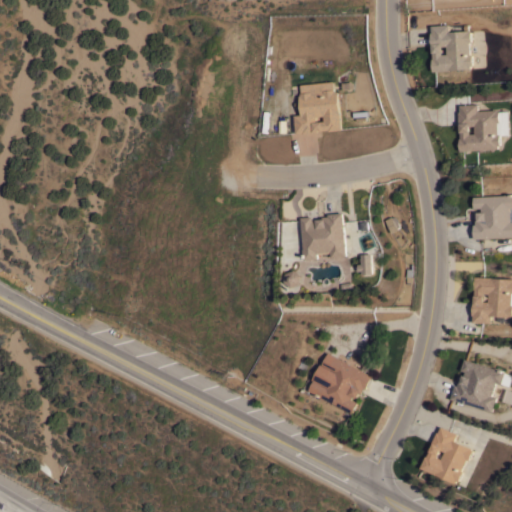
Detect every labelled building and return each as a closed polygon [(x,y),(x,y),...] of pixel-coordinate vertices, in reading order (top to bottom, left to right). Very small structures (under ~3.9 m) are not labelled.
[(469,29),(469,30),(471,30),(471,41),(470,41),(470,53),(472,53),(473,65),(471,65),(471,67),(434,70),(433,58),(434,58),(433,46),(432,46),(431,32),(432,32),(431,25),(449,24),(450,31),(469,29)] [(342,129),(329,130),(329,129),(318,130),(318,131),(303,133),(303,131),(297,132),(295,115),(302,114),(299,95),(301,94),(301,92),(302,92),(301,84),(333,80),(334,89),(335,89),(335,91),(338,91),(342,129)] [(508,111),(509,135),(500,135),(501,144),(499,145),(499,148),(461,150),(461,137),(461,125),(459,125),(459,112),(460,112),(459,104),(477,103),(478,110),(497,109),(497,110),(499,110),(499,112),(508,111)] [(511,236),(475,238),(474,223),(476,223),(476,217),(478,217),(477,211),(482,211),(482,207),(474,208),(474,196),(505,194),(505,193),(510,193),(510,194),(511,194),(511,236)] [(347,255),(332,256),(331,252),(318,253),(318,258),(305,259),(305,254),(304,254),(303,248),(304,248),(301,216),(313,215),(313,220),(317,220),(317,219),(323,218),(323,216),(329,216),(328,213),(343,212),(347,255)] [(375,272),(364,273),(363,270),(360,270),(359,263),(363,263),(363,260),(362,260),(362,257),(362,253),(373,252),(375,272)] [(303,274),(301,283),(293,287),(286,281),(287,272),(296,269),(303,274)] [(511,315),(511,316),(492,315),(491,322),(473,321),(474,314),(473,314),(474,300),(475,288),(474,288),(475,275),(491,276),(491,277),(511,277),(511,315)] [(373,375),(367,388),(364,387),(362,393),(360,392),(357,397),(353,395),(352,399),(358,402),(353,413),(325,399),(324,400),(319,398),(320,396),(308,390),(314,380),(313,380),(321,364),(322,364),(328,352),(335,356),(373,375)] [(511,374),(511,378),(510,386),(496,382),(492,395),(497,397),(492,411),(451,398),(456,384),(458,385),(460,379),(461,379),(463,374),(464,374),(466,370),(461,369),(465,358),(495,368),(495,366),(500,368),(500,369),(505,371),(505,372),(511,374)] [(458,433),(455,440),(472,448),(474,449),(469,459),(467,458),(462,469),(464,470),(460,480),(458,479),(456,482),(438,474),(421,466),(427,455),(428,456),(433,445),(431,445),(438,431),(439,432),(442,426),(458,433)]
